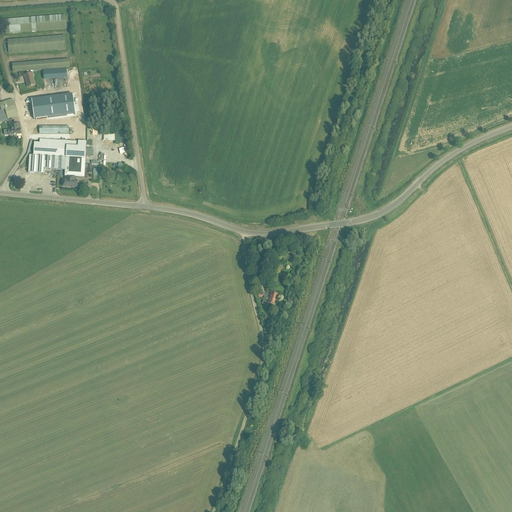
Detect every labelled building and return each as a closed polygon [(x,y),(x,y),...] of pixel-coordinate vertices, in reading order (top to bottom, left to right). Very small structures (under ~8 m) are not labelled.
[(4,20),(5,34),(67,29),(66,15),(4,20)] [(8,41),(9,54),(66,49),(65,36),(8,41)] [(13,64),(13,72),(43,70),(66,68),(70,68),(69,60),(13,64)] [(43,70),(44,79),(67,78),(66,68),(43,70)] [(25,75),(28,87),(35,85),(32,77),(34,77),(33,73),(25,75)] [(73,95),(32,100),(34,120),(75,115),(73,95)] [(6,132),(6,135),(9,135),(22,134),(21,129),(20,129),(20,124),(9,125),(10,131),(8,131),(6,132)] [(40,127),(40,135),(70,135),(70,127),(40,127)] [(84,178),(86,142),(40,139),(39,143),(34,143),(33,156),(29,156),(28,173),(43,174),(44,169),(65,170),(65,176),(76,177),(84,178)] [(95,143),(86,142),(85,159),(91,159),(94,159),(95,143)] [(76,177),(65,176),(65,181),(63,181),(63,187),(77,188),(78,182),(76,182),(76,177)] [(265,297),(277,301),(278,296),(271,293),(270,296),(266,295),(256,292),(255,294),(259,295),(263,296),(265,297)] [(277,301),(265,297),(262,304),(267,306),(268,304),(275,306),(277,301)]
